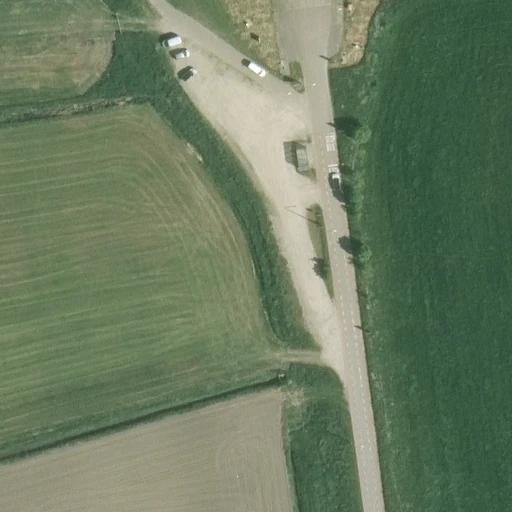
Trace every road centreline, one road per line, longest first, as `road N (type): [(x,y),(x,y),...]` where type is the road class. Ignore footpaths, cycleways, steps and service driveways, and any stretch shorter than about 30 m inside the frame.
road 1 (tertiary): [(374,511),(316,100)]
road 2 (unclassified): [(316,100),(303,103),(158,0)]
